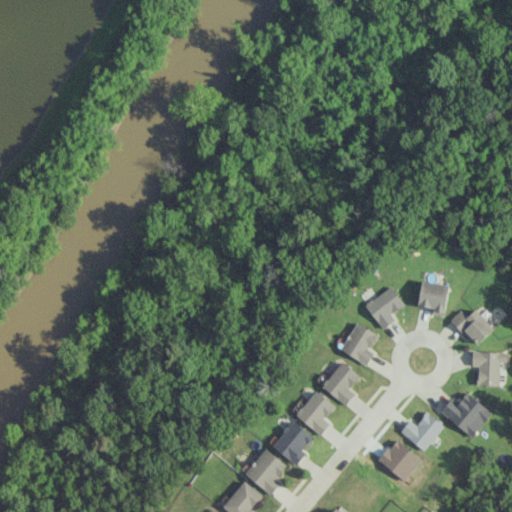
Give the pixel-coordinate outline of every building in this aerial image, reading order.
[(449,284),(422,279),(417,304),(430,307),(428,312),(443,315),(449,284)] [(391,313),(404,304),(391,285),(365,304),(382,328),(395,319),(391,313)] [(450,318),(475,345),(494,328),(476,308),(467,316),(460,309),(450,318)] [(368,348),(377,334),(357,321),(340,348),(365,364),(373,352),(368,348)] [(507,351),(472,350),(472,365),(478,365),(477,385),(499,385),(500,362),(507,362),(507,351)] [(359,375),(342,361),(322,385),(345,404),(354,393),(348,388),(359,375)] [(329,423),(324,418),(335,405),(315,390),(295,414),(320,434),(329,423)] [(452,395),(439,412),(473,436),(492,411),(466,392),(459,401),(452,395)] [(416,424),(410,419),(400,430),(422,450),(443,426),(427,411),(416,424)] [(272,445),(296,464),(305,453),(301,450),(313,436),(293,420),(272,445)] [(275,478),(286,463),(264,447),(245,474),(271,494),(280,481),(275,478)] [(253,511),(250,509),(262,494),(244,480),(222,506),(230,511),(253,511)]
